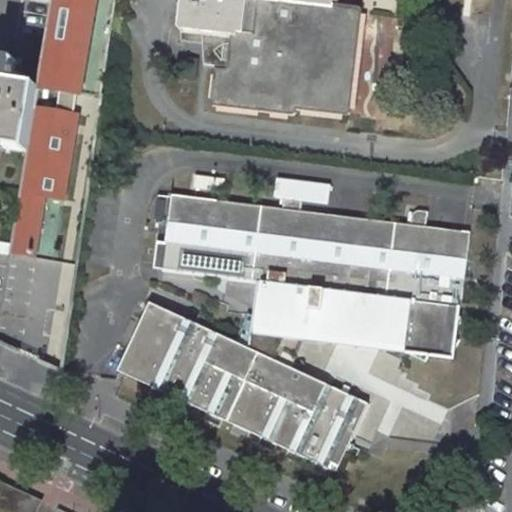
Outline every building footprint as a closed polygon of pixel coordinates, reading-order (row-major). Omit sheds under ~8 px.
[(39,87),(28,151),(21,194),(11,253),(37,259),(47,198),(65,202),(81,115),(98,130),(116,0),(53,0),(53,4),(39,87)] [(211,102),(215,106),(292,115),(296,112),(296,110),(346,115),(350,112),(362,11),(359,7),(333,4),(333,0),(180,0),(178,25),(182,30),(231,36),(230,44),(228,44),(224,47),(223,57),(226,61),(228,62),(227,70),(215,68),(211,102)] [(0,57),(0,76),(9,78),(11,59),(0,57)] [(0,146),(21,150),(28,151),(39,87),(35,87),(13,83),(0,80),(0,146)] [(329,184),(280,179),(278,197),(285,198),(302,201),(327,204),(329,184)] [(410,225),(301,212),(284,210),(173,197),(169,244),(165,243),(162,272),(258,283),(255,309),(262,310),(261,318),(254,318),(252,318),(248,315),(236,344),(293,370),(297,359),(294,357),(303,341),(401,352),(424,363),(427,355),(449,358),(451,350),(458,341),(454,340),(460,315),(456,313),(457,307),(461,307),(468,232),(425,226),(410,225)] [(302,201),(285,198),(284,210),(301,212),(302,201)] [(418,210),(411,215),(410,225),(425,226),(426,211),(418,210)] [(293,370),(236,344),(151,305),(120,374),(126,377),(152,389),(168,397),(179,402),(196,409),(206,414),(223,422),(260,439),(277,447),(288,452),(304,460),(334,474),(336,470),(346,449),(368,405),(293,370)] [(343,472),(352,452),(346,449),(336,470),(343,472)] [(36,511),(42,502),(0,481),(0,511),(2,511),(36,511)]
